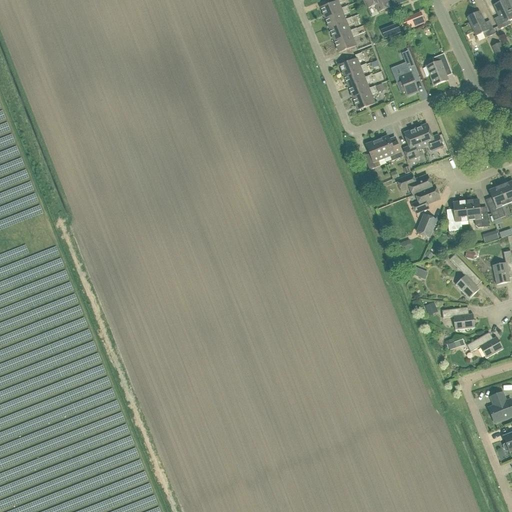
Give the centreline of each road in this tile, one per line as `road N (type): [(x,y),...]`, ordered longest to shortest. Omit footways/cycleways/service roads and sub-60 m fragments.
road 1 (residential): [(475,86),(353,131),(300,0)]
road 2 (residential): [(511,506),(467,391),(478,376),(511,365)]
